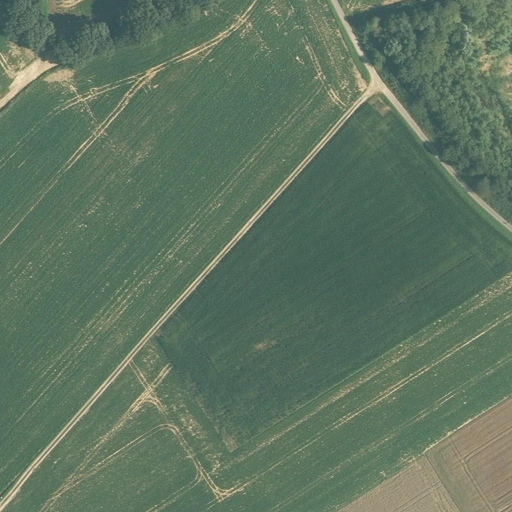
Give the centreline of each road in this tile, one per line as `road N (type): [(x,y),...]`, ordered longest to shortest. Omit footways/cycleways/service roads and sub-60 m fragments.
road 1 (track): [(0,504),(379,82)]
road 2 (unclassified): [(511,229),(379,82),(332,0)]
road 3 (track): [(192,0),(50,65)]
